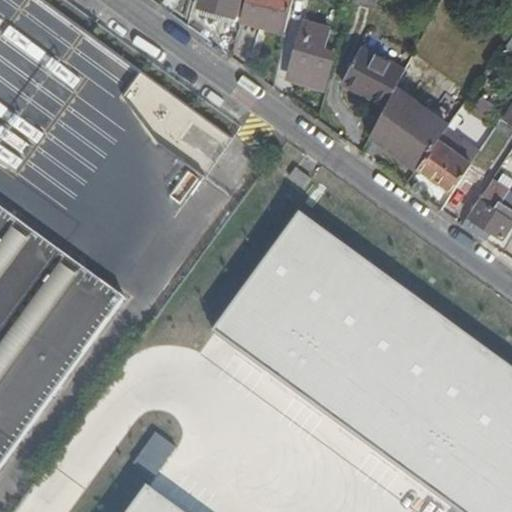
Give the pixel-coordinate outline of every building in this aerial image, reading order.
[(236,15),(242,16),(246,0),(201,0),(199,6),(215,11),(214,17),(219,18),(221,12),(236,16),(236,15)] [(262,21),(260,26),(285,32),(293,0),(246,0),(242,16),(262,21)] [(0,39),(0,124),(41,153),(103,63),(22,7),(0,39)] [(235,22),(236,16),(221,12),(219,18),(235,22)] [(242,16),(241,21),(260,26),(262,21),(242,16)] [(322,50),(328,28),(303,22),(289,76),(308,81),(307,84),(323,89),(334,53),(322,50)] [(341,82),(385,106),(395,89),(404,72),(359,47),(341,82)] [(385,106),(371,134),(372,134),(375,130),(391,142),(388,147),(417,169),(419,168),(447,128),(395,89),(385,106)] [(458,111),(456,134),(478,136),(480,113),(458,111)] [(447,128),(419,168),(454,193),(467,173),(480,152),(454,133),(447,128)] [(372,134),(388,147),(391,142),(375,130),(372,134)] [(454,193),(453,195),(463,202),(478,180),(467,173),(454,193)] [(493,180),(468,217),(490,232),(502,240),(511,225),(511,222),(510,221),(511,218),(511,211),(502,203),(509,192),(493,180)] [(0,469),(125,299),(0,206),(0,469)] [(468,217),(463,225),(484,241),(490,232),(468,217)]
